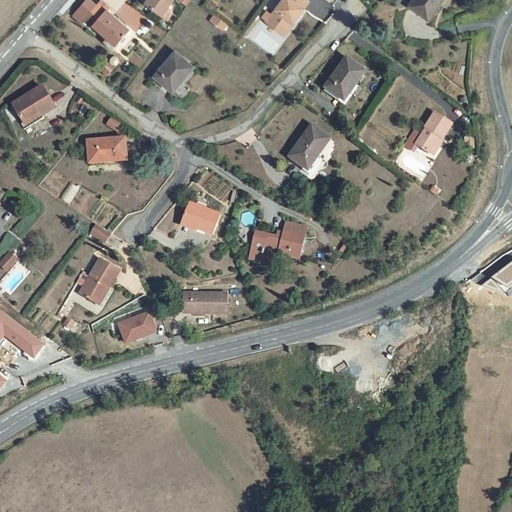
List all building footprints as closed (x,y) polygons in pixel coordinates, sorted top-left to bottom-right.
[(173,0),(148,0),(146,4),(162,16),(163,15),(168,8),(173,0)] [(309,0),(308,0),(281,0),(266,22),(283,35),(309,0)] [(443,0),(412,0),(408,7),(429,21),(443,0)] [(103,45),(112,52),(117,47),(116,46),(126,34),(130,30),(127,27),(107,9),(109,7),(102,1),(85,19),(108,39),(103,45)] [(135,31),(146,18),(125,1),(115,13),(135,31)] [(172,12),(168,8),(163,15),(167,19),(172,12)] [(176,51),(154,77),(173,93),(195,67),(176,51)] [(367,71),(347,57),(325,88),(345,102),(367,71)] [(43,84),(12,104),(26,128),(58,108),(43,84)] [(443,140),(454,124),(435,112),(425,128),(426,128),(415,145),(431,155),(442,139),(443,140)] [(332,138),(312,125),(289,157),(303,167),(309,171),(319,156),(332,138)] [(87,141),(89,160),(105,159),(105,163),(128,161),(126,138),(87,141)] [(221,215),(189,202),(183,220),(192,224),(191,229),(197,231),(198,229),(212,235),(221,215)] [(192,224),(183,220),(181,225),(191,229),(192,224)] [(282,238),(255,231),(249,258),(262,262),(262,260),(272,262),(273,259),(274,254),(278,255),(300,260),(305,237),(307,227),(286,222),(283,232),(282,238)] [(110,234),(96,224),(91,232),(105,242),(110,234)] [(0,266),(6,271),(17,258),(9,251),(0,260),(0,266)] [(100,259),(80,294),(96,303),(106,285),(110,287),(120,270),(100,259)] [(110,287),(106,285),(96,303),(99,305),(110,287)] [(227,293),(183,293),(183,313),(226,314),(227,293)] [(116,323),(124,344),(157,332),(149,310),(116,323)]
